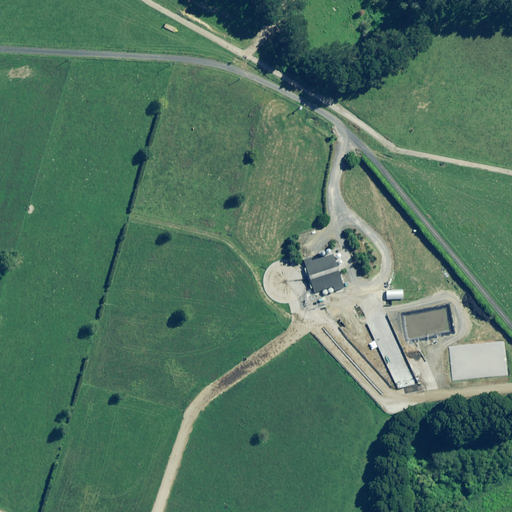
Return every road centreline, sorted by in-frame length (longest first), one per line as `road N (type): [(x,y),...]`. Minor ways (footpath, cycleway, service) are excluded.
road 1 (unclassified): [(460,267),(373,158),(331,119),(283,92),(181,58),(0,50)]
road 2 (track): [(246,57),(393,147),(511,172)]
